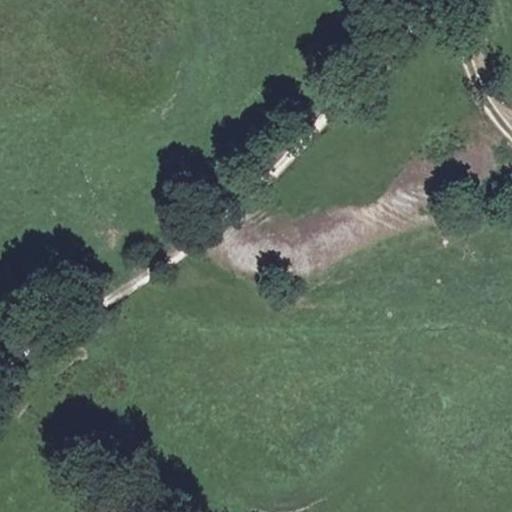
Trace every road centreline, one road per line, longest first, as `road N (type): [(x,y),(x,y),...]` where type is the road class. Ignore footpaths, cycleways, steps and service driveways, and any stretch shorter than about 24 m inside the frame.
road 1 (track): [(434,0),(274,173),(199,241),(0,365)]
road 2 (track): [(511,121),(466,45),(456,0)]
